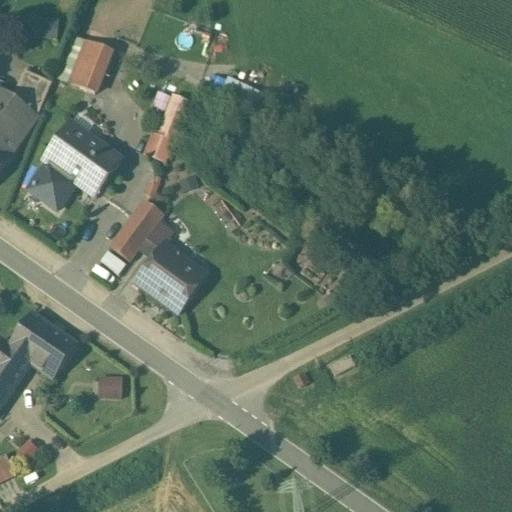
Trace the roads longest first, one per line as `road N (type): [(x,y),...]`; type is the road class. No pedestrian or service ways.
road 1 (unclassified): [(511,250),(214,403)]
road 2 (unclassified): [(214,403),(0,250)]
road 3 (unclassified): [(214,403),(2,511)]
road 4 (unclassified): [(367,511),(214,403)]
